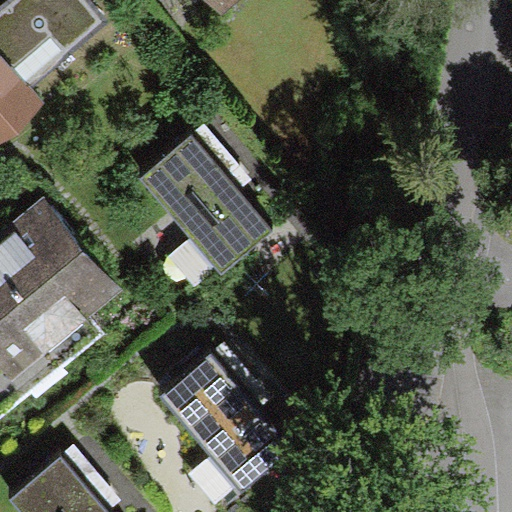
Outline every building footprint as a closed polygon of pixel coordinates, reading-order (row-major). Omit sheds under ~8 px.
[(88,0),(8,0),(0,7),(0,140),(46,102),(35,87),(108,23),(88,0)] [(275,227),(193,129),(138,175),(220,273),(275,227)] [(124,281),(55,193),(0,236),(0,372),(3,375),(124,281)] [(297,446),(215,349),(160,395),(242,492),(297,446)] [(112,511),(63,454),(9,501),(18,511),(112,511)]
